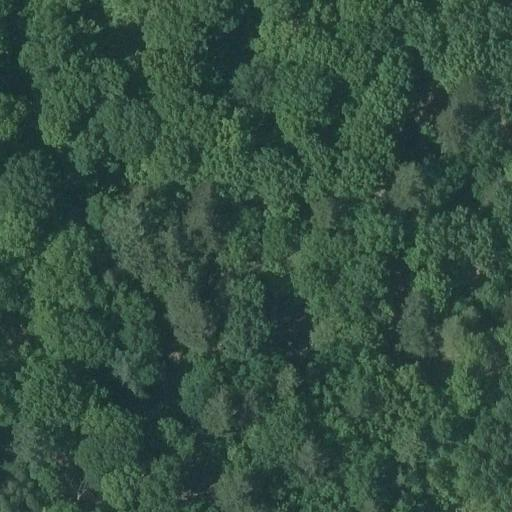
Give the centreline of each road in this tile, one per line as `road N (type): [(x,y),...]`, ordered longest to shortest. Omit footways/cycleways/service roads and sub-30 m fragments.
road 1 (track): [(207,511),(188,397),(34,98),(20,51)]
road 2 (track): [(511,48),(444,39),(266,67),(148,73),(20,51)]
